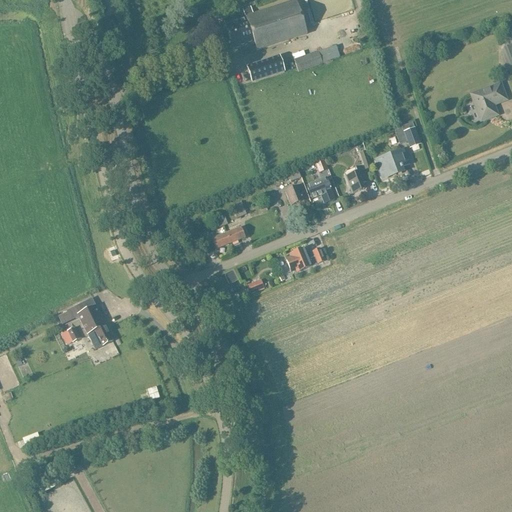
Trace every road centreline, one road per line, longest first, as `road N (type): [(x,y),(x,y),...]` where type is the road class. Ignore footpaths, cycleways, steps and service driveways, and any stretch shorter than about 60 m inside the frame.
road 1 (unclassified): [(66,15),(121,239),(217,402)]
road 2 (unclassified): [(178,286),(511,149)]
road 3 (unclassified): [(178,286),(143,232),(98,50),(66,15)]
road 4 (unclassified): [(217,402),(211,348),(178,286)]
